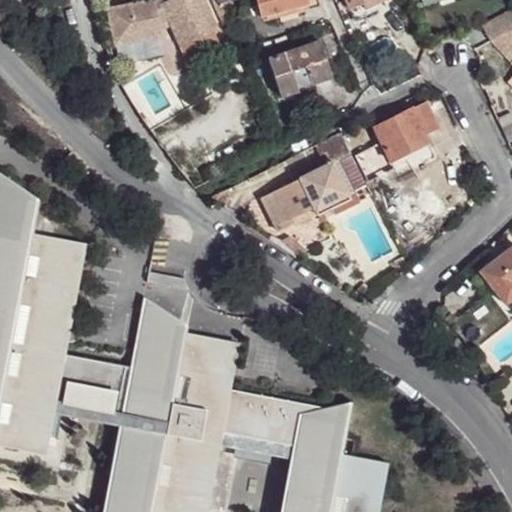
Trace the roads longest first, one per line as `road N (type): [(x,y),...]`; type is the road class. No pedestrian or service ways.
road 1 (residential): [(233,238),(201,217),(135,130),(105,78),(87,0)]
road 2 (residential): [(511,470),(458,393),(344,314)]
road 3 (residential): [(233,238),(201,259),(214,289),(282,313),(344,314)]
road 4 (residential): [(344,314),(233,238)]
